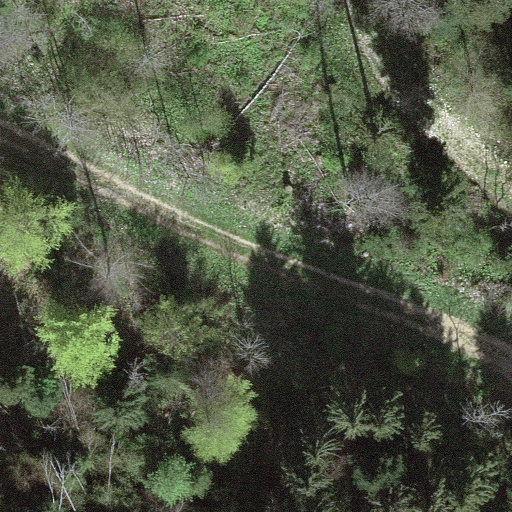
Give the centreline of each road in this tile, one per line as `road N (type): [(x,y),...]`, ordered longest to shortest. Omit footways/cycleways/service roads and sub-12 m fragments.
road 1 (track): [(511,356),(473,329),(0,131)]
road 2 (track): [(511,187),(417,88),(381,41),(365,0)]
